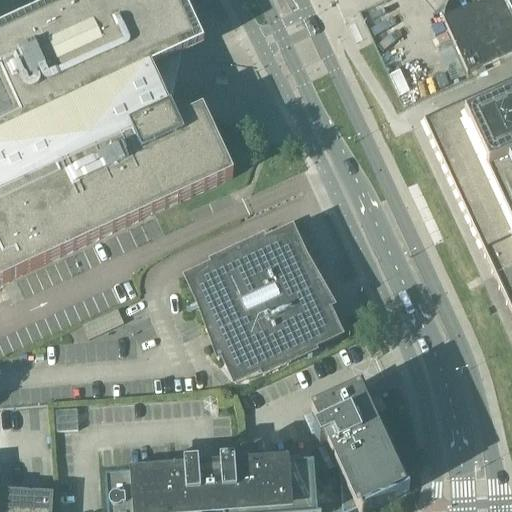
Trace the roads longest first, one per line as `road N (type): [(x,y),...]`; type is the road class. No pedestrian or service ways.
road 1 (unclassified): [(263,0),(435,353),(455,418),(463,511)]
road 2 (residential): [(501,511),(469,364),(301,0)]
